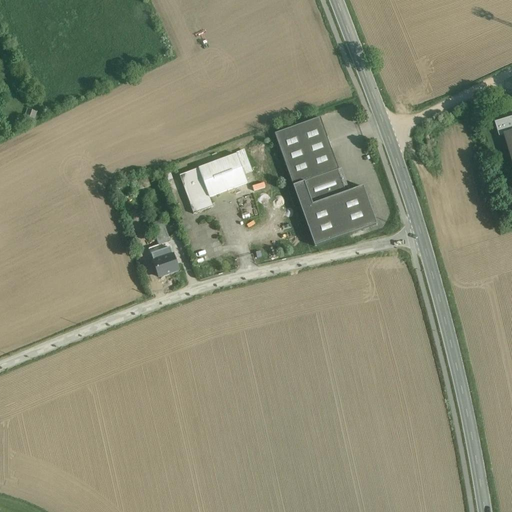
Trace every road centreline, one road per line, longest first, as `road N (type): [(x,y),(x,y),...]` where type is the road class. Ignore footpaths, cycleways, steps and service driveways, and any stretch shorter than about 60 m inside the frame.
road 1 (residential): [(421,235),(222,284),(0,364)]
road 2 (tertiary): [(485,511),(421,235)]
road 3 (tertiary): [(421,235),(336,0)]
road 4 (track): [(511,70),(387,131)]
